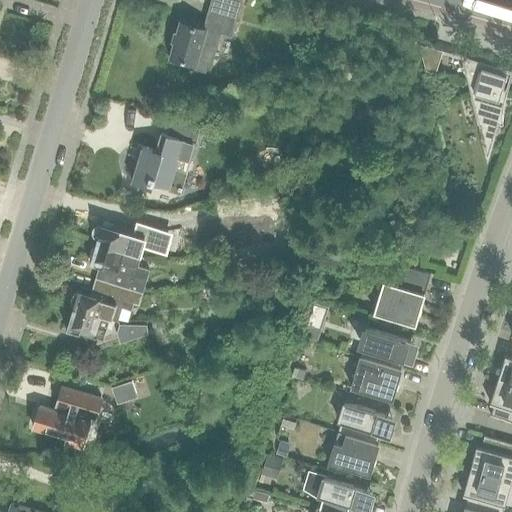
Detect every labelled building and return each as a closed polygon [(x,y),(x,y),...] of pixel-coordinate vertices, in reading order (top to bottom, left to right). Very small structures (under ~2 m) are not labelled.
[(182,60),(195,64),(194,67),(207,71),(208,66),(212,67),(222,34),(232,37),(242,0),(211,0),(204,27),(180,20),(177,31),(175,31),(172,41),(174,42),(170,57),(171,57),(170,61),(181,64),(182,60)] [(436,72),(442,51),(420,44),(426,69),(436,72)] [(507,90),(511,73),(511,71),(452,53),(451,54),(462,57),(487,156),(497,122),(501,123),(501,124),(503,124),(503,107),(507,90)] [(173,115),(168,134),(191,141),(197,122),(173,115)] [(186,160),(191,141),(168,134),(162,132),(156,150),(143,146),(133,180),(147,185),(149,180),(169,186),(178,158),(186,160)] [(227,207),(233,237),(291,227),(285,197),(227,207)] [(330,238),(351,231),(346,212),(324,220),(330,238)] [(102,225),(97,241),(141,254),(144,243),(163,249),(168,231),(142,224),(140,231),(114,223),(113,228),(102,225)] [(90,263),(101,266),(97,279),(144,293),(151,269),(138,266),(141,254),(97,241),(90,263)] [(283,280),(296,277),(294,268),(281,271),(283,280)] [(384,281),(374,313),(415,325),(431,274),(414,268),(405,272),(401,287),(384,281)] [(144,293),(97,279),(94,290),(124,300),(140,305),(144,293)] [(74,305),(73,307),(109,318),(118,321),(124,300),(94,290),(91,289),(90,294),(79,291),(78,292),(73,294),(72,300),(74,305)] [(109,318),(73,307),(67,329),(103,339),(109,318)] [(121,343),(148,333),(147,324),(120,323),(117,332),(121,343)] [(306,325),(302,336),(313,339),(317,329),(306,325)] [(369,327),(360,358),(401,370),(410,340),(369,327)] [(511,383),(511,348),(510,356),(505,355),(497,379),(511,383)] [(401,370),(360,358),(351,388),(392,400),(401,370)] [(295,367),(292,376),(303,379),(306,371),(295,367)] [(494,404),(490,415),(511,422),(511,383),(497,379),(489,403),(494,404)] [(132,381),(112,388),(118,404),(137,397),(132,381)] [(347,403),(338,433),(379,445),(388,415),(347,403)] [(68,438),(75,416),(40,405),(34,428),(68,438)] [(379,445),(338,433),(329,463),(369,475),(379,445)] [(470,470),(511,481),(511,479),(511,443),(484,436),(481,447),(476,446),(470,470)] [(281,441),(277,453),(287,456),(291,444),(281,441)] [(268,455),(265,464),(280,469),(283,460),(268,455)] [(117,507),(124,480),(90,470),(83,497),(117,507)] [(486,511),(502,511),(511,481),(470,470),(463,494),(467,495),(465,506),(486,511)] [(326,478),(317,508),(331,511),(360,511),(367,490),(326,478)] [(260,491),(258,500),(267,503),(270,494),(260,491)] [(42,511),(12,503),(8,511),(42,511)]
